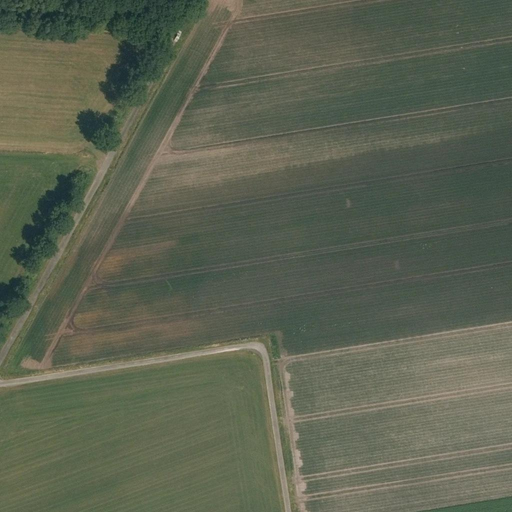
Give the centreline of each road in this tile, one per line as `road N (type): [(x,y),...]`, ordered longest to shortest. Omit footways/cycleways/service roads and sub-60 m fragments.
road 1 (unclassified): [(287,511),(260,347),(0,384)]
road 2 (unknown): [(0,366),(105,170)]
